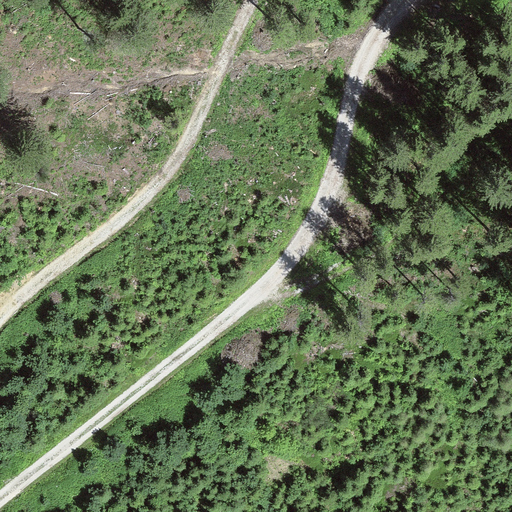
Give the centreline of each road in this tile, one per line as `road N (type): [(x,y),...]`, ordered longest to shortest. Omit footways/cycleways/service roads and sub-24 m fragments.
road 1 (track): [(407,0),(363,61),(321,207),(280,270),(0,503)]
road 2 (track): [(0,317),(161,180)]
